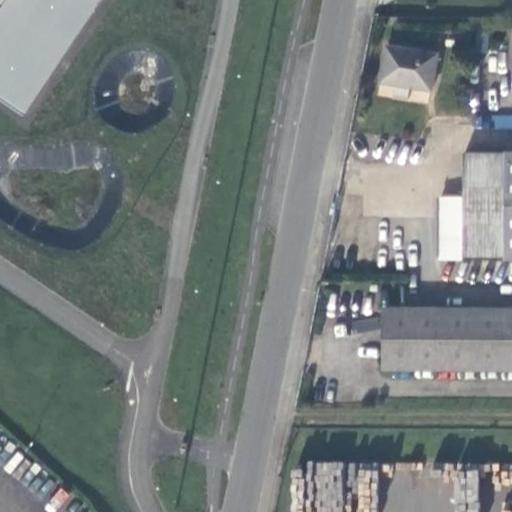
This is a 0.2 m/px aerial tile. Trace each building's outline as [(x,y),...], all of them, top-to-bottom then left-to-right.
[(60,32),(81,0),(0,0),(0,91),(28,110),(75,41),(60,32)] [(396,84),(411,87),(432,90),(438,54),(387,46),(381,82),(396,84)] [(409,99),(411,87),(396,84),(394,97),(409,99)] [(511,259),(511,152),(466,152),(465,197),(440,197),(440,259),(511,259)] [(511,309),(386,309),(385,368),(511,369),(511,309)]
